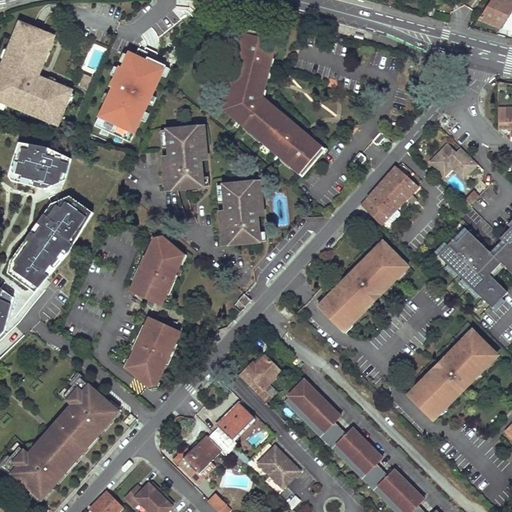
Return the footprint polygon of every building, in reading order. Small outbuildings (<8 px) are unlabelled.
[(511,0),(491,0),(479,18),(501,27),(511,9),(511,0)] [(37,35),(38,31),(19,23),(0,68),(0,71),(4,73),(0,81),(0,101),(15,107),(16,105),(56,121),(62,107),(64,108),(71,90),(34,75),(40,61),(39,60),(43,50),(44,51),(49,40),(37,35)] [(275,40),(243,31),(222,109),(300,175),(321,150),(260,98),(275,40)] [(144,46),(142,50),(150,54),(154,55),(156,51),(144,46)] [(139,58),(142,50),(137,48),(133,55),(139,58)] [(123,139),(130,142),(140,119),(144,111),(147,103),(151,95),(160,74),(164,66),(164,65),(148,58),(150,54),(142,50),(139,58),(133,55),(127,52),(120,68),(118,67),(109,87),(111,88),(94,126),(101,129),(109,133),(116,136),(123,139)] [(168,68),(164,66),(160,74),(164,76),(168,68)] [(86,88),(91,77),(83,74),(78,85),(86,88)] [(151,95),(147,103),(151,105),(155,97),(151,95)] [(511,108),(499,109),(499,130),(510,129),(511,129),(511,108)] [(144,111),(140,119),(144,121),(148,113),(144,111)] [(204,130),(197,131),(200,166),(207,165),(204,130)] [(197,131),(168,133),(170,151),(171,160),(174,193),(202,191),(201,181),(200,166),(197,131)] [(381,132),(373,142),(377,145),(378,143),(380,145),(386,137),(381,132)] [(170,151),(168,133),(161,134),(162,152),(170,151)] [(42,145),(18,140),(7,176),(10,181),(45,189),(64,179),(70,159),(42,145)] [(445,145),(428,162),(442,176),(450,168),(454,163),(467,176),(477,166),(461,151),(456,156),(445,145)] [(359,154),(349,165),(354,170),(363,160),(361,158),(363,157),(359,154)] [(166,194),(174,193),(171,160),(163,160),(166,194)] [(454,163),(450,168),(463,181),(467,176),(454,163)] [(362,204),(382,224),(389,217),(397,209),(418,187),(395,167),(362,204)] [(201,181),(202,191),(210,190),(209,180),(201,181)] [(260,185),(253,186),(256,220),(263,219),(260,185)] [(253,186),(223,189),(225,206),(225,215),(228,248),(258,246),(257,236),(256,220),(253,186)] [(473,192),(469,196),(465,200),(468,203),(467,205),(469,207),(479,197),(473,192)] [(90,213),(68,197),(50,204),(11,260),(7,273),(13,276),(35,292),(68,250),(90,213)] [(402,214),(397,209),(389,217),(394,222),(402,214)] [(222,249),(228,248),(225,215),(219,215),(222,249)] [(488,248),(467,227),(439,255),(493,308),(509,293),(491,275),(503,263),(495,255),(492,258),(485,251),(488,248)] [(511,228),(502,239),(507,244),(504,248),(511,256),(511,228)] [(257,236),(258,246),(266,245),(265,235),(257,236)] [(152,238),(129,290),(134,293),(133,294),(145,305),(148,299),(154,301),(160,304),(182,255),(161,237),(152,238)] [(490,250),(488,248),(485,251),(492,258),(495,255),(503,263),(511,272),(511,256),(504,248),(507,244),(502,239),(490,250)] [(340,324),(345,328),(344,328),(350,322),(351,323),(360,314),(358,311),(362,307),(364,308),(379,292),(380,294),(386,288),(383,285),(387,281),(389,283),(402,269),(404,271),(409,266),(400,258),(399,259),(390,249),(391,248),(384,241),(379,246),(381,247),(371,257),(368,255),(363,261),(365,264),(358,271),(357,269),(352,275),(350,273),(339,284),(342,287),(338,292),(337,290),(332,294),(334,296),(324,305),(341,323),(340,324)] [(12,297),(0,288),(0,334),(4,330),(12,297)] [(249,300),(242,294),(237,300),(243,306),(249,300)] [(148,299),(145,305),(151,308),(154,301),(148,299)] [(146,318),(124,367),(145,385),(155,383),(178,332),(172,330),(166,328),(169,320),(146,318)] [(166,328),(172,330),(176,322),(169,320),(166,328)] [(480,337),(472,329),(467,334),(469,335),(446,358),(430,373),(432,375),(427,380),(424,377),(418,383),(420,385),(411,394),(432,415),(441,406),(442,408),(448,401),(447,399),(452,395),(454,398),(464,388),(463,387),(469,381),(467,379),(473,373),(476,376),(482,370),(480,367),(490,358),(491,359),(496,353),(489,346),(488,347),(479,338),(480,337)] [(256,365),(265,356),(262,354),(253,363),(256,365)] [(268,407),(279,395),(276,392),(272,397),(264,389),(268,385),(281,372),(265,356),(256,365),(253,363),(240,376),(259,394),(257,396),(268,407)] [(19,449),(3,468),(38,498),(47,487),(51,490),(57,484),(55,482),(67,468),(68,470),(75,462),(73,461),(82,450),(84,452),(91,444),(89,442),(101,429),(102,430),(108,423),(104,420),(114,409),(79,379),(62,398),(72,406),(63,416),(67,419),(58,430),(49,440),(41,450),(37,447),(28,457),(19,449)] [(315,392),(304,382),(299,387),(310,398),(315,392)] [(264,389),(272,397),(276,392),(268,385),(264,389)] [(299,387),(284,402),(289,408),(294,403),(325,433),(320,438),(331,449),(336,444),(367,475),(362,480),(372,490),(377,485),(404,511),(424,511),(418,506),(413,500),(418,495),(399,475),(393,481),(387,475),(382,470),(377,465),(371,459),(377,453),(357,434),(351,439),(346,434),(340,428),(335,423),(329,417),(335,412),(315,392),(310,398),(299,387)] [(254,418),(239,403),(220,423),(221,425),(219,427),(213,433),(231,451),(245,465),(249,461),(234,447),(237,444),(233,440),(254,418)] [(294,403),(289,408),(320,438),(325,433),(294,403)] [(108,423),(117,413),(114,409),(104,420),(108,423)] [(335,412),(329,417),(335,423),(341,417),(335,412)] [(128,429),(136,420),(130,415),(122,423),(128,429)] [(49,440),(58,430),(67,419),(63,416),(37,447),(41,450),(49,440)] [(351,428),(346,434),(351,439),(357,434),(351,428)] [(225,456),(231,451),(213,433),(207,439),(205,438),(190,453),(185,449),(174,460),(179,465),(180,464),(191,474),(190,475),(198,484),(204,478),(214,468),(210,463),(221,452),(225,456)] [(336,444),(331,449),(362,480),(367,475),(336,444)] [(301,473),(276,448),(258,465),(283,491),(301,473)] [(377,453),(371,459),(377,465),(382,459),(377,453)] [(393,470),(387,475),(393,481),(399,475),(393,470)] [(171,506),(167,502),(169,500),(156,487),(154,489),(151,486),(149,484),(142,491),(136,485),(124,498),(130,504),(135,499),(140,504),(148,511),(167,511),(173,507),(171,506)] [(404,511),(377,485),(372,490),(394,511),(404,511)] [(42,501),(51,490),(47,487),(38,498),(42,501)] [(108,491),(99,500),(91,509),(93,511),(118,511),(123,507),(108,491)] [(418,495),(413,500),(418,506),(424,500),(418,495)] [(225,506),(217,498),(211,504),(219,511),(226,511),(227,511),(224,508),(225,506)] [(135,509),(140,504),(135,499),(130,504),(135,509)]
